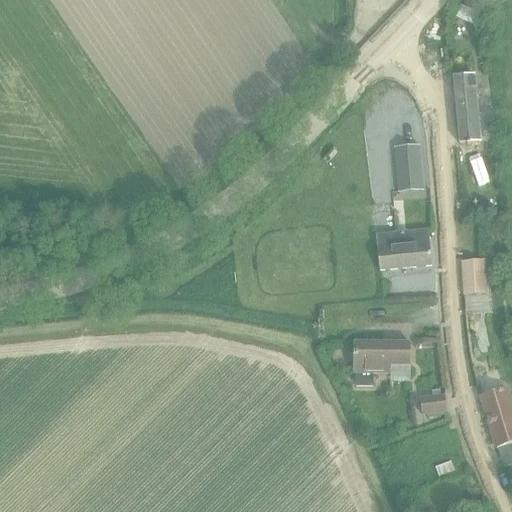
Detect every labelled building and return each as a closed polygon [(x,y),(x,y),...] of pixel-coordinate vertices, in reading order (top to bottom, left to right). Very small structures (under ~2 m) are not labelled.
[(452,16),(464,21),(474,26),(480,15),(458,4),(452,16)] [(474,63),(483,126),(510,122),(501,60),(474,63)] [(459,145),(479,143),(480,143),(474,76),(453,78),(459,145)] [(420,146),(394,148),(398,183),(423,181),(420,146)] [(493,151),(499,171),(510,167),(504,148),(493,151)] [(470,164),(477,184),(487,180),(481,161),(470,164)] [(432,267),(428,231),(376,237),(380,273),(432,267)] [(508,247),(484,248),(485,284),(509,283),(508,247)] [(462,263),(464,298),(486,296),(484,261),(462,263)] [(488,287),(487,299),(506,300),(507,288),(488,287)] [(410,345),(353,344),(353,375),(355,375),(355,387),(374,388),(374,375),(390,375),(390,367),(410,367),(410,345)] [(504,390),(483,396),(483,398),(497,449),(498,449),(501,459),(511,455),(511,417),(507,401),(504,390)] [(444,396),(424,399),(420,400),(422,415),(446,412),(444,396)] [(460,465),(476,460),(472,451),(457,456),(460,465)] [(439,478),(454,471),(451,462),(435,469),(439,478)]
